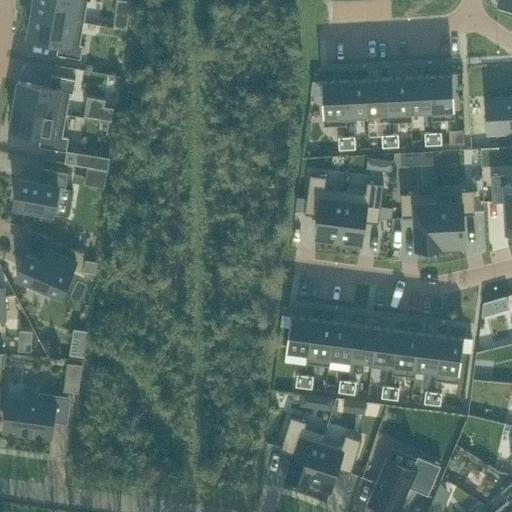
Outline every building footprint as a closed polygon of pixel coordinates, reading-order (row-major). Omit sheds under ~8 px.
[(34,0),(32,12),(84,21),(88,0),(34,0)] [(32,12),(28,35),(59,41),(57,53),(81,58),(83,44),(80,43),(84,21),(32,12)] [(453,73),(431,74),(433,119),(455,118),(453,73)] [(19,81),(15,104),(66,113),(70,91),(73,92),(76,78),(52,74),(50,86),(19,81)] [(431,74),(409,75),(411,120),(412,120),(412,110),(431,109),(432,119),(433,119),(431,74)] [(409,75),(388,76),(390,121),(411,120),(409,75)] [(388,76),(366,77),(368,118),(369,118),(369,113),(388,112),(389,121),(390,121),(388,76)] [(366,77),(344,78),(346,124),(347,124),(347,119),(368,118),(366,77)] [(344,78),(321,79),(324,125),(346,124),(344,78)] [(511,129),(511,97),(487,99),(489,131),(511,129)] [(15,104),(10,127),(42,133),(40,145),(63,149),(65,136),(63,135),(66,113),(15,104)] [(433,131),(425,132),(426,144),(434,144),(433,131)] [(441,131),(433,131),(434,144),(442,143),(441,131)] [(390,133),(382,134),(383,146),(391,146),(390,133)] [(398,133),(390,133),(391,146),(399,145),(398,133)] [(355,135),(347,136),(348,148),(356,148),(355,135)] [(347,136),(339,136),(339,148),(348,148),(347,136)] [(19,177),(14,205),(53,212),(58,186),(66,187),(69,172),(41,167),(39,181),(19,177)] [(310,173),(305,213),(320,215),(316,238),(339,241),(345,189),(326,186),(327,176),(310,173)] [(506,174),(492,175),(494,200),(506,200),(507,229),(511,228),(511,181),(506,182),(506,174)] [(345,189),(339,241),(361,244),(364,221),(379,222),(384,183),(367,181),(366,192),(345,189)] [(438,192),(437,192),(440,245),(464,243),(463,214),(475,213),(474,189),(460,190),(460,200),(439,201),(438,192)] [(415,192),(401,193),(402,217),(414,216),(416,246),(440,245),(437,192),(415,193),(415,192)] [(27,252),(17,277),(31,283),(30,287),(46,293),(47,289),(62,295),(68,281),(76,261),(46,248),(42,258),(27,252)] [(290,313),(286,350),(307,352),(306,361),(307,362),(313,316),(290,313)] [(313,316),(307,362),(328,365),(334,319),(313,316)] [(334,319),(328,365),(329,365),(330,360),(351,363),(356,322),(334,319)] [(356,322),(351,363),(352,358),(371,361),(371,365),(372,365),(377,325),(356,322)] [(377,325),(372,365),(392,368),(391,373),(393,373),(399,328),(377,325)] [(399,328),(393,373),(414,376),(420,331),(399,328)] [(420,331),(414,376),(415,376),(416,371),(435,374),(434,378),(435,379),(442,333),(420,331)] [(442,333),(435,379),(458,382),(464,336),(442,333)] [(297,373),(296,385),(304,386),(306,374),(297,373)] [(306,374),(304,386),(312,387),(314,375),(306,374)] [(340,379),(339,391),(347,392),(349,380),(340,379)] [(349,380),(347,392),(355,393),(357,381),(349,380)] [(66,381),(65,389),(79,391),(80,383),(66,381)] [(383,384),(382,396),(390,397),(391,385),(383,384)] [(391,385),(390,397),(398,398),(399,386),(391,385)] [(426,390),(424,402),(432,403),(434,391),(426,390)] [(434,391),(432,403),(441,404),(442,392),(434,391)] [(9,396),(4,430),(51,436),(53,420),(67,422),(70,396),(40,392),(39,400),(9,396)] [(291,415),(280,449),(294,454),(287,476),(308,483),(324,433),(306,427),(307,421),(291,415)] [(324,433),(308,483),(330,490),(337,467),(351,472),(362,439),(346,433),(342,443),(324,438),(325,433),(324,433)] [(507,498),(492,511),(511,511),(511,479),(500,490),(507,498)]
